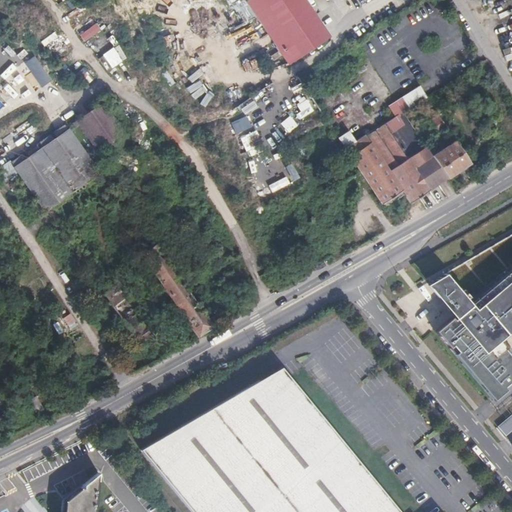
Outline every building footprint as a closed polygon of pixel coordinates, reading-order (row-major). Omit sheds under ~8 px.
[(247,0),(247,1),(289,64),(330,37),(305,0),(247,0)] [(243,3),(237,7),(245,21),(252,17),(243,3)] [(78,33),(84,42),(101,30),(95,22),(78,33)] [(49,52),(62,43),(54,31),(41,41),(49,52)] [(104,68),(125,58),(120,47),(98,56),(104,68)] [(69,53),(58,61),(61,65),(72,56),(69,53)] [(20,92),(26,87),(29,90),(40,81),(19,57),(2,72),(20,92)] [(84,66),(74,75),(79,81),(89,72),(84,66)] [(350,156),(382,204),(402,191),(410,204),(447,178),(432,156),(403,112),(434,92),(427,81),(388,106),(389,109),(395,118),(364,137),(363,136),(355,141),(342,122),(332,129),(345,148),(346,150),(350,156)] [(422,100),(430,112),(441,104),(434,93),(422,100)] [(198,106),(209,113),(215,103),(204,96),(198,106)] [(72,124),(102,166),(132,144),(102,102),(72,124)] [(263,114),(268,119),(245,137),(261,158),(288,137),(267,111),(263,114)] [(422,116),(435,136),(446,129),(437,116),(430,120),(426,113),(422,116)] [(485,131),(496,132),(497,117),(486,116),(485,131)] [(44,212),(99,173),(68,128),(13,167),(10,163),(0,169),(0,173),(5,181),(17,172),(44,212)] [(477,149),(481,161),(490,160),(489,153),(491,152),(488,135),(479,137),(477,144),(477,149)] [(432,156),(447,178),(469,163),(455,141),(432,156)] [(488,395),(511,374),(511,361),(494,338),(511,323),(511,234),(426,285),(450,313),(432,328),(488,395)] [(136,247),(141,255),(156,245),(150,237),(148,238),(141,243),(136,247)] [(141,255),(198,336),(213,327),(165,259),(156,245),(141,255)] [(103,294),(136,343),(148,335),(115,286),(103,294)] [(62,318),(69,327),(76,323),(69,313),(62,318)] [(59,321),(53,323),(58,334),(63,332),(59,321)] [(302,398),(304,396),(281,367),(259,380),(261,382),(280,372),(302,398)] [(399,511),(304,396),(302,398),(280,372),(261,382),(259,380),(140,449),(191,511),(399,511)] [(29,401),(36,412),(43,408),(36,396),(29,401)] [(511,429),(511,415),(499,426),(506,434),(511,429)] [(94,511),(99,472),(83,485),(82,488),(80,488),(64,501),(62,511),(94,511)]
